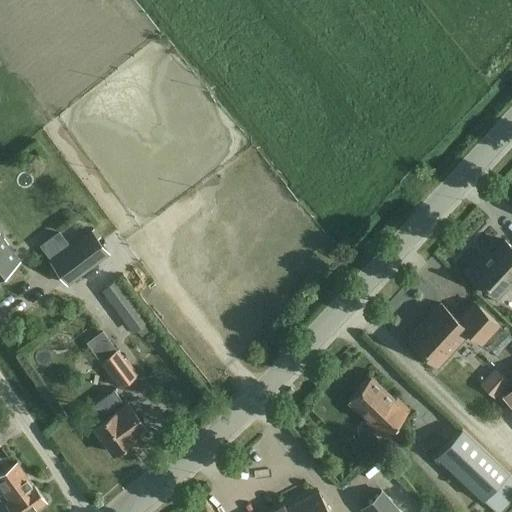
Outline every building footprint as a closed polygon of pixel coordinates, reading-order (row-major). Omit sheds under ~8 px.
[(0,233),(0,271),(18,258),(0,233)] [(71,245),(50,260),(67,283),(108,253),(93,233),(73,248),(71,245)] [(485,260),(482,258),(469,271),(495,296),(507,283),(511,287),(511,286),(511,246),(504,240),(485,260)] [(106,286),(137,328),(147,320),(116,279),(106,286)] [(407,338),(432,361),(443,350),(447,353),(468,331),(481,343),(498,324),(473,301),(457,318),(440,303),(427,316),(430,319),(424,325),(421,323),(407,338)] [(119,386),(135,374),(116,349),(100,360),(119,386)] [(80,352),(76,365),(88,368),(92,355),(80,352)] [(495,369),(481,384),(493,396),(507,381),(495,369)] [(396,398),(393,400),(369,377),(348,398),(384,434),(408,410),(396,398)] [(511,384),(501,393),(511,405),(511,384)] [(134,436),(146,428),(126,402),(124,404),(113,389),(83,411),(93,426),(112,453),(134,437),(134,436)] [(511,476),(461,428),(436,454),(496,511),(497,511),(511,496),(511,476)] [(365,454),(378,465),(385,457),(372,446),(365,454)] [(0,472),(0,488),(8,499),(4,502),(11,511),(30,511),(46,501),(16,461),(0,472)] [(400,511),(381,490),(360,508),(364,511),(400,511)] [(283,504),(267,511),(329,511),(318,491),(286,508),(283,504)] [(220,511),(212,495),(202,500),(207,511),(220,511)]
